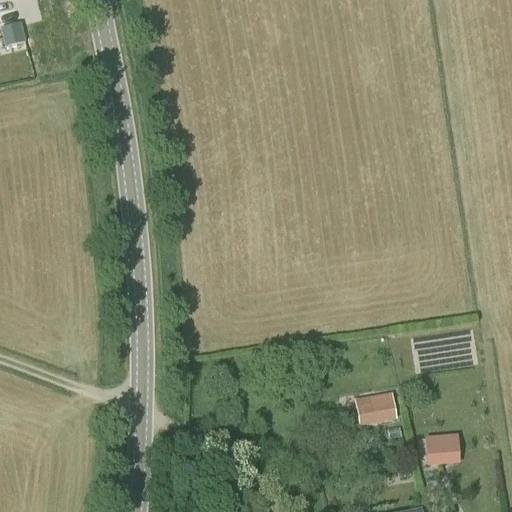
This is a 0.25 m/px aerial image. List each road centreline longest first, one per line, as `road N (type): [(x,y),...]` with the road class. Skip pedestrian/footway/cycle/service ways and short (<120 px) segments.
road 1 (tertiary): [(138,511),(142,311),(119,89),(100,0)]
road 2 (track): [(141,410),(0,365)]
